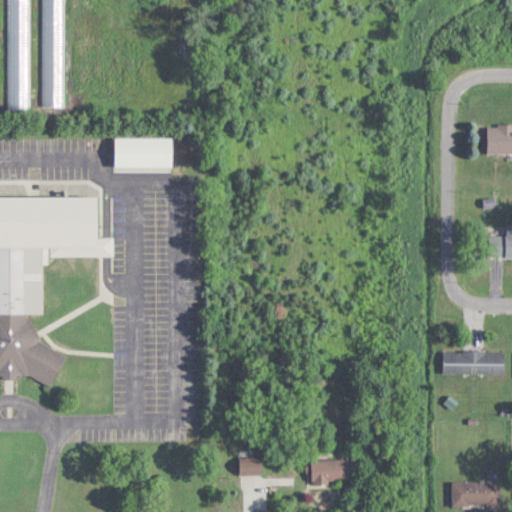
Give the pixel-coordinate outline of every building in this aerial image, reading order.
[(9,0),(9,110),(29,110),(29,0),(9,0)] [(488,153),(511,153),(511,124),(488,124),(488,153)] [(173,137),(115,137),(115,167),(173,167),(173,137)] [(43,258),(49,256),(113,256),(114,237),(97,237),(97,196),(0,195),(0,374),(7,379),(14,379),(22,375),(28,375),(50,386),(66,355),(41,341),(29,315),(33,313),(43,313),(43,258)] [(511,257),(511,226),(507,226),(507,236),(490,236),(490,257),(511,257)] [(505,374),(505,351),(444,351),(444,374),(505,374)] [(240,451),(240,474),(260,474),(260,451),(240,451)] [(312,459),(312,482),(351,482),(351,459),(312,459)] [(500,481),(453,481),(453,506),(500,506),(500,481)]
